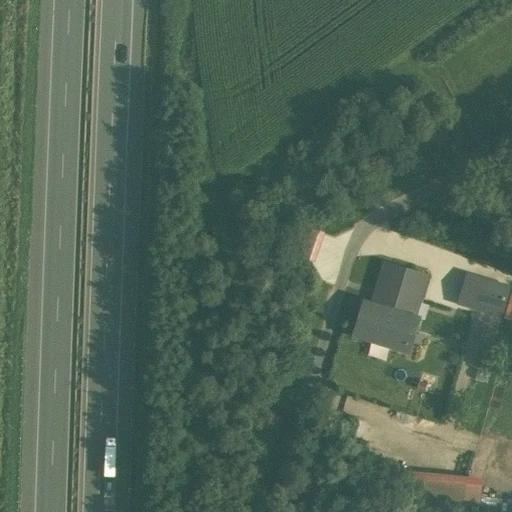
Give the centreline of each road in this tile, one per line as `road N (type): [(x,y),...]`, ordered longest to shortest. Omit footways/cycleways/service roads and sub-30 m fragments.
road 1 (motorway): [(99,511),(118,0)]
road 2 (motorway): [(72,0),(55,511)]
road 3 (unclassified): [(511,149),(360,230),(340,259),(268,511)]
